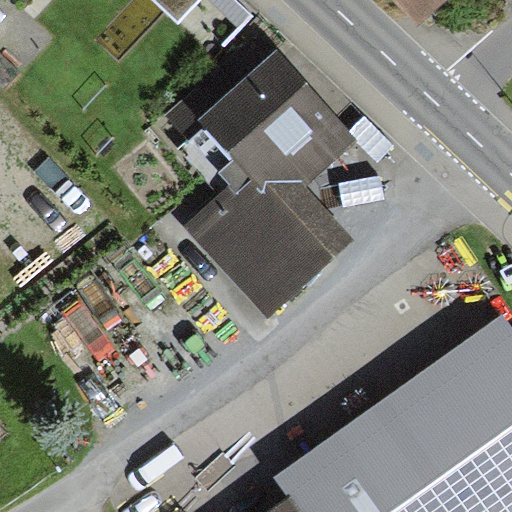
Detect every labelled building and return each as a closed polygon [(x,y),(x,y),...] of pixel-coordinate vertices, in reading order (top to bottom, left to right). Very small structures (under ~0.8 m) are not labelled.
[(7,0),(20,13),(32,0),(7,0)] [(165,0),(184,16),(197,0),(165,0)] [(402,0),(410,9),(421,0),(402,0)] [(359,148),(281,67),(188,156),(231,200),(200,230),(279,312),(357,238),(313,192),(359,148)] [(288,511),(511,511),(511,339),(502,325),(276,488),(291,510),(288,511)]
